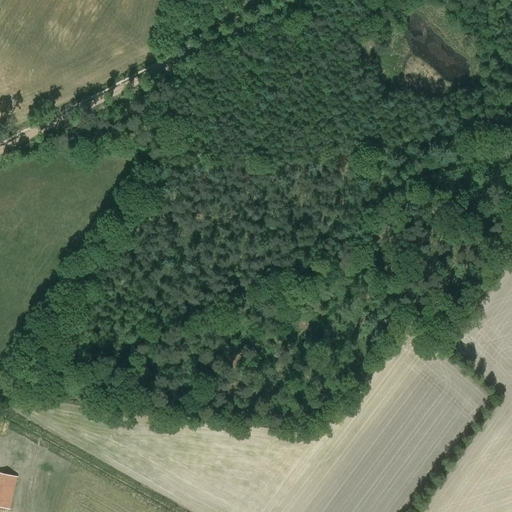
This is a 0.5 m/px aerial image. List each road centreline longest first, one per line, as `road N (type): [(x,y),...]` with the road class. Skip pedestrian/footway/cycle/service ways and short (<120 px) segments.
road 1 (track): [(0,147),(175,60)]
road 2 (track): [(175,60),(293,0)]
